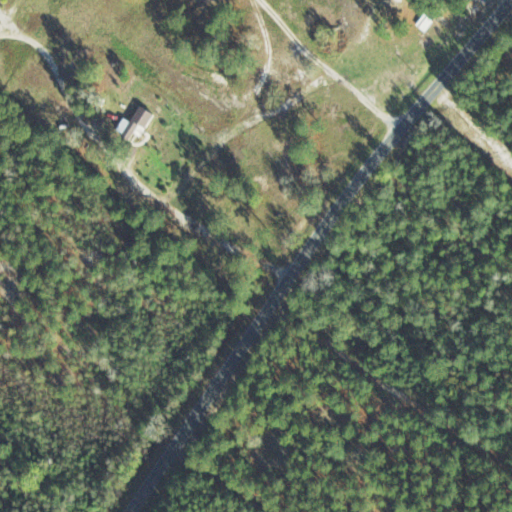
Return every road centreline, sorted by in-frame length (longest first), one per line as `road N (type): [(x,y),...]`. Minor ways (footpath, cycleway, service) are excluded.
road 1 (residential): [(131,511),(292,274),(511,25)]
road 2 (residential): [(292,274),(148,197),(37,42),(0,44)]
